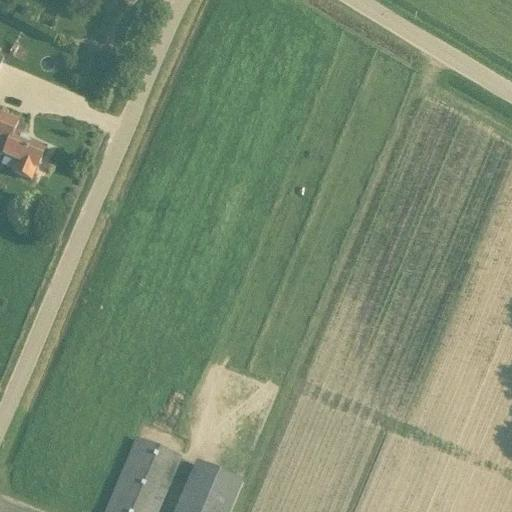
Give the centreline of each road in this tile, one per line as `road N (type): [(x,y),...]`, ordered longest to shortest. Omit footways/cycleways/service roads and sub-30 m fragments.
road 1 (unclassified): [(0,424),(180,0)]
road 2 (unclassified): [(349,0),(511,93)]
